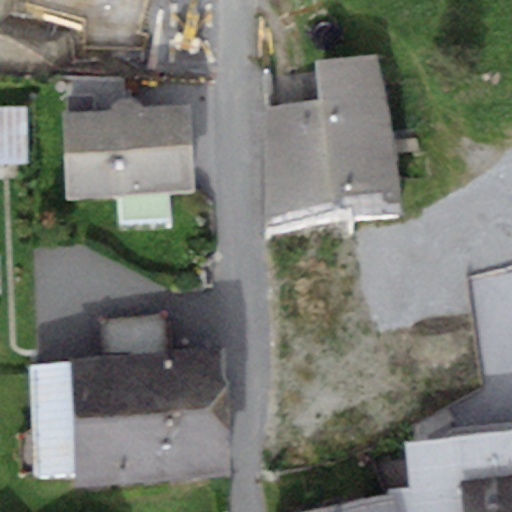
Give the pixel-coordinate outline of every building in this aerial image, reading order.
[(382,101),(374,62),(349,64),(349,69),(320,71),(324,117),(303,119),(312,219),(352,212),(352,218),(399,215),(386,138),(382,101)] [(188,190),(184,115),(143,117),(142,111),(138,106),(132,102),(126,102),(124,76),(68,74),(74,195),(121,193),(122,222),(170,220),(169,191),(188,190)] [(0,159),(26,159),(26,108),(0,108),(0,159)] [(224,474),(219,361),(166,362),(162,314),(102,319),(104,366),(37,371),(41,474),(81,472),(81,483),(224,474)] [(511,511),(511,423),(453,428),(437,439),(429,439),(430,449),(413,451),(417,497),(391,500),(392,509),(392,511),(511,511)]
